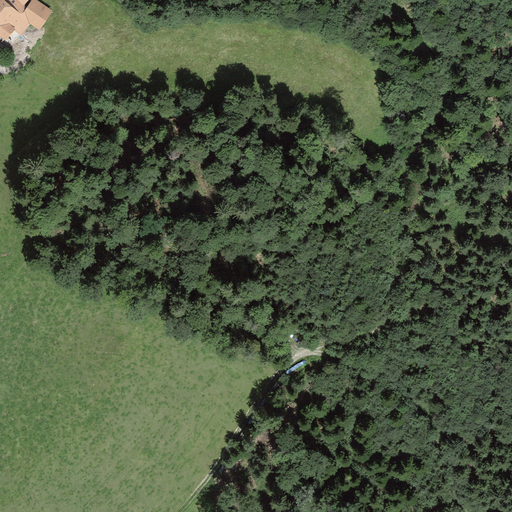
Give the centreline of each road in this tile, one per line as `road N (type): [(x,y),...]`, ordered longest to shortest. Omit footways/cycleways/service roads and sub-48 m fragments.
road 1 (track): [(371,332),(313,344),(273,375),(176,511)]
road 2 (track): [(371,332),(379,370),(446,477),(457,511)]
